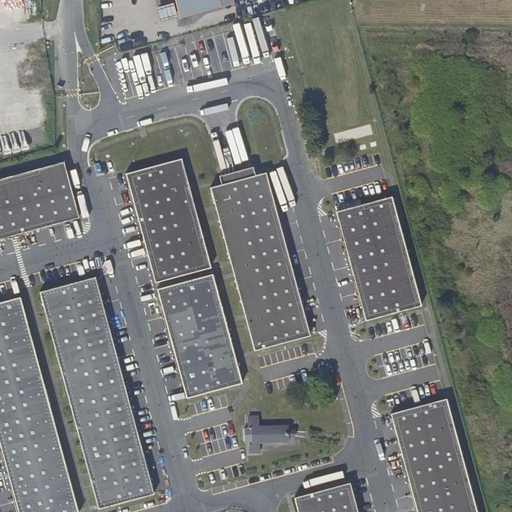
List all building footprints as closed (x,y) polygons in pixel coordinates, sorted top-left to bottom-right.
[(180,157),(125,172),(141,230),(155,281),(209,266),(180,157)] [(0,236),(10,234),(77,216),(62,161),(0,177),(0,236)] [(219,180),(220,183),(254,174),(253,172),(252,165),(249,166),(221,174),(218,174),(219,180)] [(254,174),(220,183),(209,186),(214,206),(215,210),(218,220),(219,223),(229,260),(231,265),(233,273),(234,277),(244,315),(245,318),(247,326),(249,331),(254,349),(309,334),(287,253),(264,171),(254,174)] [(361,203),(335,211),(335,212),(350,266),(364,320),(419,305),(414,286),(413,283),(411,274),(410,271),(399,232),(398,228),(396,220),(395,216),(390,196),(361,203)] [(171,345),(185,398),(240,383),(211,274),(156,288),(171,345)] [(128,400),(95,276),(39,291),(60,369),(62,378),(63,381),(74,419),(75,423),(77,431),(89,477),(91,486),(92,489),(96,505),(98,509),(101,508),(153,494),(128,400)] [(20,297),(0,302),(0,448),(17,511),(77,511),(78,511),(73,495),(72,491),(70,483),(58,437),(55,428),(54,424),(44,386),(43,383),(41,374),(20,297)] [(412,497),(415,511),(474,511),(445,399),(389,413),(412,497)] [(258,425),(257,415),(246,415),(247,427),(243,427),(243,441),(247,441),(249,441),(249,445),(247,445),(248,453),(259,453),(258,443),(287,442),(287,438),(294,437),(293,433),(293,428),(287,429),(287,424),(258,425)] [(355,511),(348,483),(293,497),(297,511),(355,511)]
